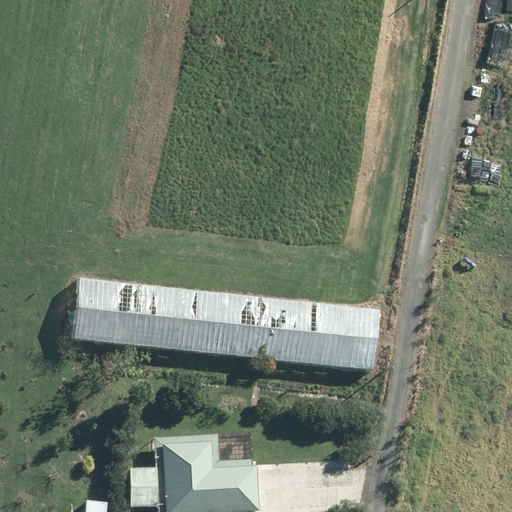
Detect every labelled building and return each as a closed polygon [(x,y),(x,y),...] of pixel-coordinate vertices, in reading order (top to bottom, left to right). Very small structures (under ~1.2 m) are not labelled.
[(476,142),(458,141),(454,181),(471,183),(476,142)] [(472,200),(452,197),(447,236),(468,239),(472,200)] [(80,274),(73,339),(376,372),(383,307),(80,274)] [(259,511),(255,432),(161,437),(163,469),(131,471),(132,507),(165,506),(165,511),(259,511)] [(108,511),(108,500),(87,500),(87,511),(108,511)]
